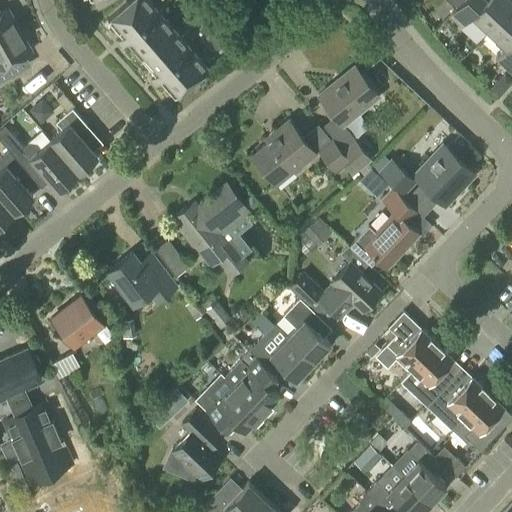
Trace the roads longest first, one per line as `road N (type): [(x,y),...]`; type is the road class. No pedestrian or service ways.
road 1 (residential): [(299,501),(257,459),(430,271)]
road 2 (residential): [(161,147),(272,57),(325,0)]
road 3 (residential): [(511,156),(395,41),(373,0)]
road 4 (residential): [(0,271),(161,147)]
road 5 (residential): [(161,147),(54,24),(46,0)]
road 6 (residential): [(511,183),(430,271)]
